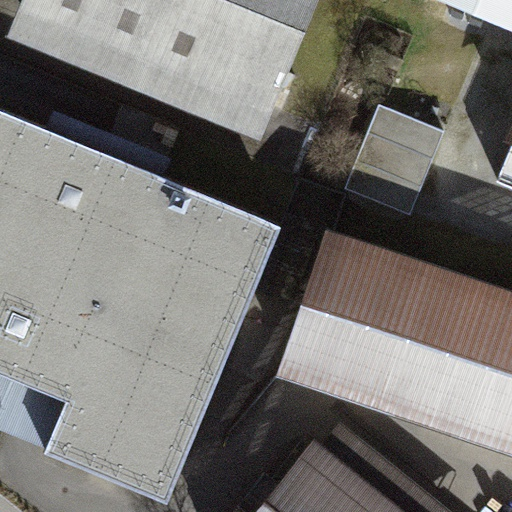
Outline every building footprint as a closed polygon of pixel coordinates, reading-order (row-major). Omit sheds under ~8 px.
[(260,138),(316,0),(23,0),(9,36),(260,138)] [(380,101),(349,187),(417,212),(449,126),(380,101)] [(166,499),(278,221),(0,109),(0,371),(63,396),(42,449),(166,499)] [(511,117),(504,137),(511,140),(511,150),(499,181),(511,186),(511,117)] [(511,448),(511,291),(321,228),(274,369),(511,448)] [(411,511),(317,434),(251,511),(411,511)]
